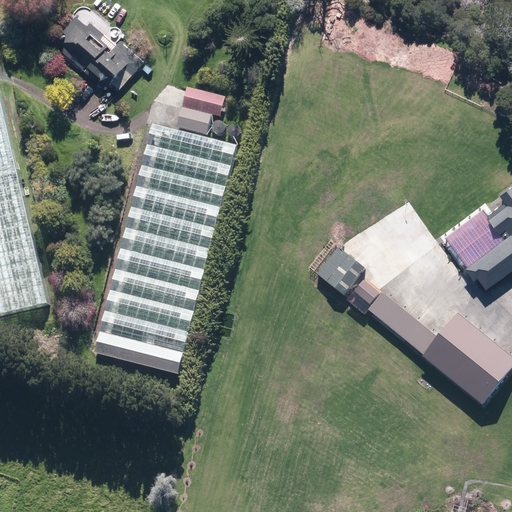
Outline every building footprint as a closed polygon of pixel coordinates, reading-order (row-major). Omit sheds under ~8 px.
[(109,81),(118,89),(142,63),(118,42),(107,55),(103,51),(106,47),(98,40),(101,35),(88,23),(85,27),(74,18),(61,32),(65,36),(58,44),(63,48),(60,51),(102,89),(109,81)] [(225,99),(186,89),(181,108),(220,119),(225,99)] [(0,316),(45,306),(0,110),(0,316)] [(175,130),(204,137),(209,117),(181,110),(175,130)] [(211,128),(210,129),(210,131),(210,132),(210,133),(211,135),(212,136),(213,137),(214,138),(215,138),(216,139),(218,139),(219,139),(220,139),(222,138),(223,137),(224,136),(225,135),(225,134),(226,133),(226,131),(226,130),(226,129),(225,127),(224,126),(223,125),(222,124),(221,124),(220,123),(218,123),(217,123),(216,123),(214,124),(213,125),(212,126),(211,127),(211,128)] [(93,356),(176,377),(234,148),(151,126),(93,356)] [(227,133),(226,134),(226,136),(227,137),(227,138),(228,139),(229,140),(230,141),(231,142),(232,142),(234,142),(235,142),(236,142),(238,141),(239,141),(240,140),(241,139),(241,137),(242,136),(242,135),(242,134),(241,132),(241,131),(240,130),(239,129),(238,128),(237,127),(236,127),(234,127),(233,127),(232,127),(231,128),(229,128),(228,129),(228,130),(227,132),(227,133)] [(509,271),(511,275),(511,185),(497,197),(502,204),(484,217),(497,235),(498,234),(503,240),(463,269),(472,281),(475,279),(483,290),(509,271)] [(381,293),(365,312),(480,408),(511,369),(511,361),(455,314),(435,338),(381,293)]
